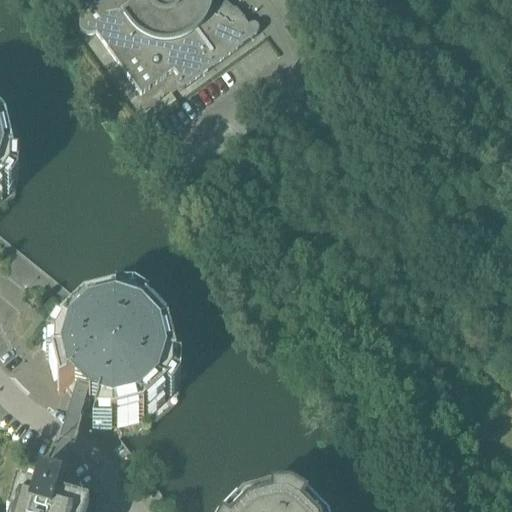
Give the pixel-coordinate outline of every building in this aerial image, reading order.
[(107,0),(82,19),(81,20),(80,21),(79,22),(79,24),(79,25),(79,28),(79,29),(79,30),(80,31),(81,33),(82,34),(84,36),(86,37),(88,37),(90,37),(93,37),(95,35),(140,96),(173,72),(178,79),(177,80),(176,81),(176,82),(175,83),(175,85),(176,86),(176,87),(177,88),(178,89),(179,90),(180,90),(182,90),(184,90),(185,89),(257,37),(258,36),(259,35),(259,33),(259,31),(259,30),(258,30),(258,29),(257,28),(256,27),(255,27),(254,26),(252,26),(251,27),(249,27),(248,28),(244,22),(245,22),(244,20),(232,29),(229,31),(228,30),(231,28),(231,27),(230,28),(225,23),(224,24),(218,19),(217,20),(210,16),(209,19),(208,18),(209,16),(210,13),(210,11),(211,8),(211,4),(211,3),(210,0),(107,0)] [(148,123),(176,104),(170,96),(143,116),(148,123)] [(0,199),(5,195),(2,193),(10,181),(10,166),(13,166),(6,134),(0,127),(0,199)] [(68,412),(71,413),(82,417),(96,421),(94,425),(96,425),(110,425),(110,428),(143,421),(167,398),(164,396),(172,383),(172,368),(176,368),(168,336),(145,312),(143,314),(131,307),(116,306),(116,303),(83,311),(59,334),(62,336),(54,348),(53,363),(51,363),(52,369),(59,397),(66,393),(71,401),(68,412)] [(77,511),(55,505),(59,492),(61,492),(62,489),(39,483),(34,499),(19,495),(14,511),(77,511)]
